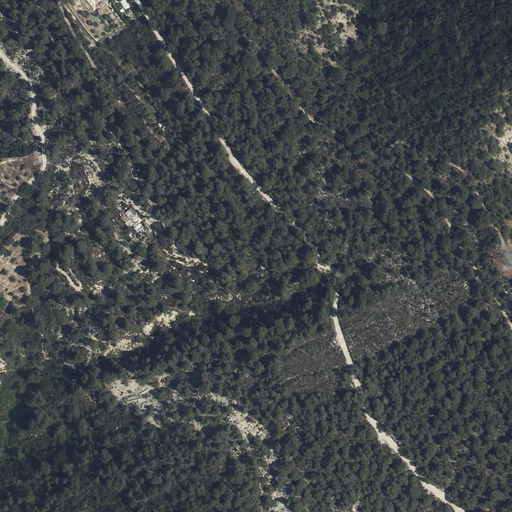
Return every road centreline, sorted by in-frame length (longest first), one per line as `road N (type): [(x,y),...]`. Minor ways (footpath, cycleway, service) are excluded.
road 1 (track): [(460,511),(386,439),(338,331),(335,272),(237,166),(136,0)]
road 2 (track): [(220,0),(309,118),(434,195),(511,325)]
road 3 (track): [(369,154),(409,143),(456,162),(511,253)]
road 4 (track): [(0,52),(30,88),(43,161),(0,225)]
